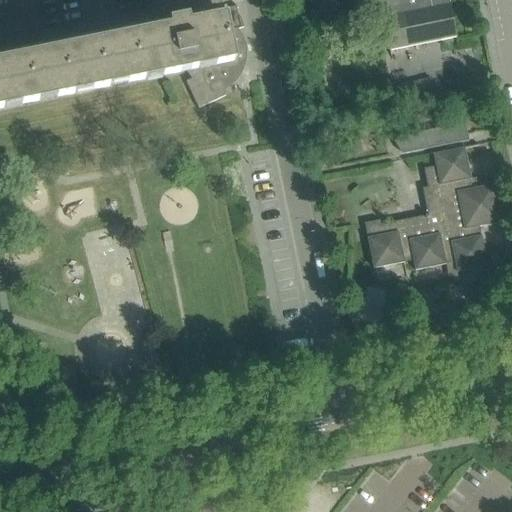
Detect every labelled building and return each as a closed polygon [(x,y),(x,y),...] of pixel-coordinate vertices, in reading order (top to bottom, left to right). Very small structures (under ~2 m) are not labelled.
[(310,0),(312,5),(301,8),(302,9),(343,0),(378,0),(391,61),(392,61),(390,51),(455,38),(457,48),(458,48),(448,0),(310,0)] [(0,109),(189,71),(234,62),(228,33),(243,28),(237,6),(235,7),(216,11),(218,19),(0,62),(0,109)] [(198,109),(225,96),(219,83),(212,86),(215,93),(208,95),(199,76),(186,82),(198,109)] [(411,136),(396,141),(404,154),(438,148),(437,146),(458,142),(458,144),(468,142),(465,124),(427,131),(411,136)] [(471,189),(470,181),(471,180),(464,148),(433,155),(435,167),(423,169),(427,188),(422,189),(426,208),(430,207),(432,215),(380,225),(380,221),(364,224),(373,269),(404,263),(404,262),(412,260),(415,271),(445,265),(445,264),(454,262),(456,273),(487,267),(481,236),(480,236),(478,228),(502,223),(494,185),(471,189)]
